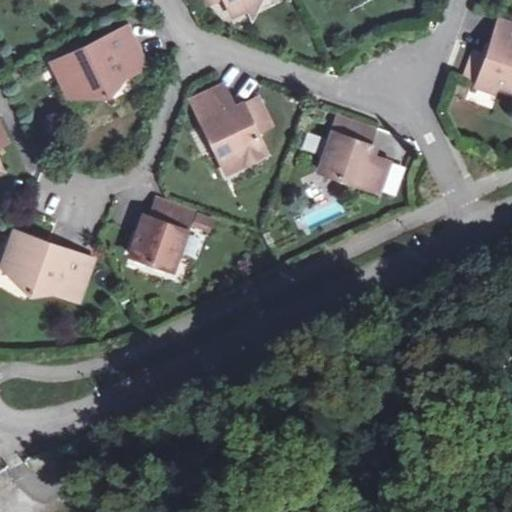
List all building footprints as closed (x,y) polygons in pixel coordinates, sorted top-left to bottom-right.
[(225,0),(233,16),(246,10),(259,4),(257,0),(207,0),(209,4),(219,0),(225,0)] [(259,4),(246,10),(252,23),(259,4)] [(511,27),(498,23),(485,61),(479,78),(477,86),(493,92),(496,86),(511,91),(511,27)] [(53,62),(69,95),(88,86),(93,95),(106,95),(122,77),(146,64),(126,24),(103,35),(104,38),(53,62)] [(479,78),(485,61),(473,57),(467,74),(479,78)] [(194,98),(224,159),(237,151),(243,163),(267,151),(258,131),(272,124),(257,94),(235,105),(229,109),(226,103),(232,99),(223,83),(194,98)] [(88,86),(69,95),(93,95),(88,86)] [(229,109),(235,105),(232,99),(226,103),(229,109)] [(379,192),(387,167),(370,162),(372,157),(374,149),(368,147),(374,132),(337,119),(320,172),(379,192)] [(0,171),(5,170),(0,159),(0,148),(10,143),(0,123),(0,171)] [(237,151),(224,159),(230,170),(243,163),(237,151)] [(370,162),(387,167),(389,163),(372,157),(370,162)] [(150,219),(144,218),(130,257),(146,264),(145,266),(153,269),(154,267),(170,272),(191,215),(157,203),(150,219)] [(74,243),(73,245),(19,227),(7,262),(35,289),(58,286),(85,295),(99,251),(74,243)]
